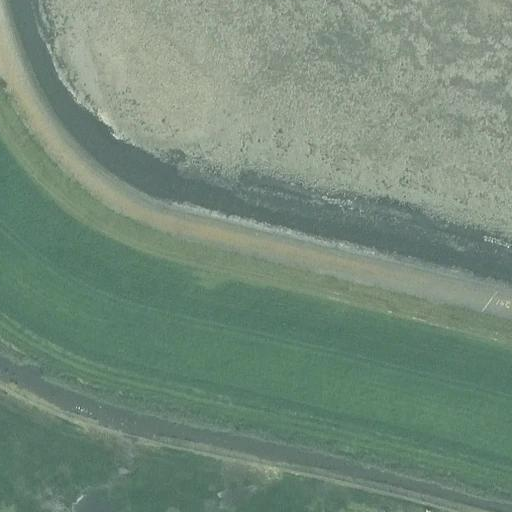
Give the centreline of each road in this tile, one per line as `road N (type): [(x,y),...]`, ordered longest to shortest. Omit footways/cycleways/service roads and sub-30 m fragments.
road 1 (track): [(0,113),(20,150),(74,211),(140,238),(511,338)]
road 2 (track): [(0,323),(98,372),(511,475)]
